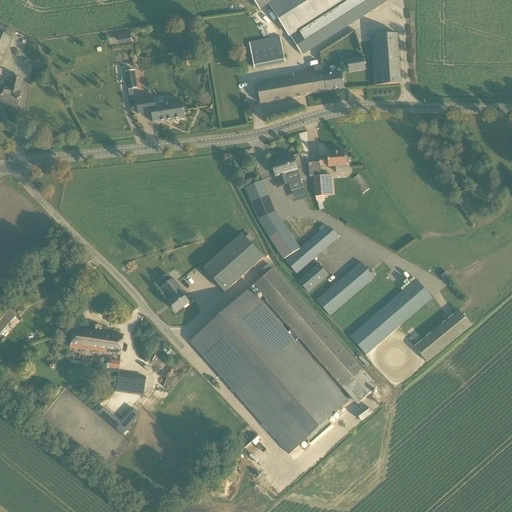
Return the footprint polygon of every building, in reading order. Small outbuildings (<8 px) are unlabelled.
[(269,4),(302,55),(389,0),(253,0),(260,10),(269,4)] [(0,66),(2,67),(16,32),(0,25),(0,66)] [(130,32),(118,33),(119,45),(131,43),(130,32)] [(374,86),(400,84),(397,35),(371,36),(374,86)] [(280,37),(248,43),(253,69),(285,63),(280,37)] [(183,51),(181,61),(191,63),(192,53),(183,51)] [(363,56),(347,60),(349,73),(366,70),(363,56)] [(294,79),(257,86),(260,104),(307,96),(307,94),(326,91),(327,92),(344,89),(342,73),(324,76),(323,66),(314,68),(315,73),(294,76),(294,79)] [(135,71),(125,72),(128,90),(133,89),(137,89),(135,71)] [(10,90),(0,87),(0,103),(17,108),(21,93),(19,92),(22,79),(13,77),(10,90)] [(165,104),(156,106),(154,98),(136,100),(138,114),(151,113),(153,123),(185,119),(182,102),(173,103),(172,100),(170,98),(166,99),(164,102),(165,104)] [(349,160),(346,160),(345,152),(327,154),(327,156),(319,157),(320,167),(328,166),(328,168),(336,167),(337,173),(347,173),(350,172),(349,160)] [(291,192),(303,188),(297,170),(293,156),(271,163),(276,177),(278,176),(281,186),(288,184),(291,192)] [(352,179),(362,193),(369,189),(359,174),(352,179)] [(314,177),(316,200),(316,201),(324,201),(324,197),(328,197),(326,176),(314,177)] [(262,181),(246,188),(259,220),(284,260),(299,250),(275,213),(262,181)] [(327,226),(299,250),(286,262),(296,274),(339,237),(332,230),(327,226)] [(203,269),(224,293),(263,258),(242,234),(203,269)] [(361,263),(317,301),(330,316),(374,278),(373,277),(376,274),(373,271),(370,274),(361,263)] [(319,264),(298,282),(308,293),(328,275),(319,264)] [(269,265),(262,270),(266,275),(273,269),(269,265)] [(297,334),(292,338),(249,290),(190,342),(290,455),(311,436),(316,442),(333,428),(327,422),(349,402),(295,342),(300,338),(358,403),(377,387),(273,269),(266,275),(254,286),(297,334)] [(416,280),(350,337),(366,355),(425,305),(430,300),(432,298),(416,280)] [(171,281),(162,288),(171,300),(168,302),(177,313),(189,303),(179,292),(181,290),(176,284),(175,286),(171,281)] [(430,300),(425,305),(428,309),(429,309),(430,307),(434,304),(430,300)] [(9,309),(0,319),(0,334),(16,316),(9,309)] [(427,362),(471,326),(459,312),(415,348),(427,362)] [(70,348),(121,355),(124,336),(73,329),(70,348)] [(154,373),(151,396),(150,404),(156,405),(157,397),(160,374),(154,373)] [(118,374),(116,391),(144,395),(146,378),(118,374)] [(120,421),(114,428),(122,435),(140,415),(132,408),(120,421)] [(274,496),(293,478),(289,473),(270,491),(274,496)]
